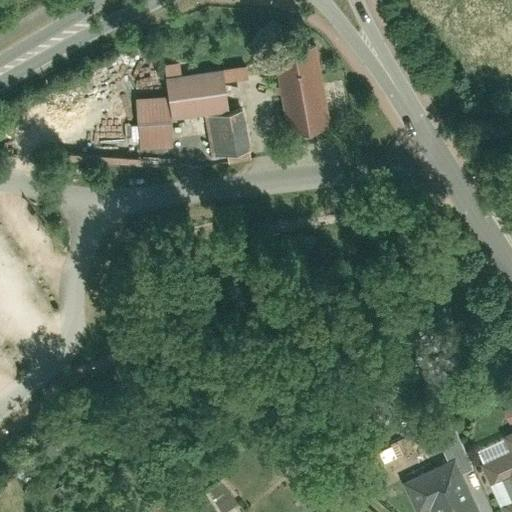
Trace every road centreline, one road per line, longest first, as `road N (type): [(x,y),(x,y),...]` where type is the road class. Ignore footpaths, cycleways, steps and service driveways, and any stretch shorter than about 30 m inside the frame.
road 1 (residential): [(338,0),(511,270)]
road 2 (tertiary): [(0,70),(130,0)]
